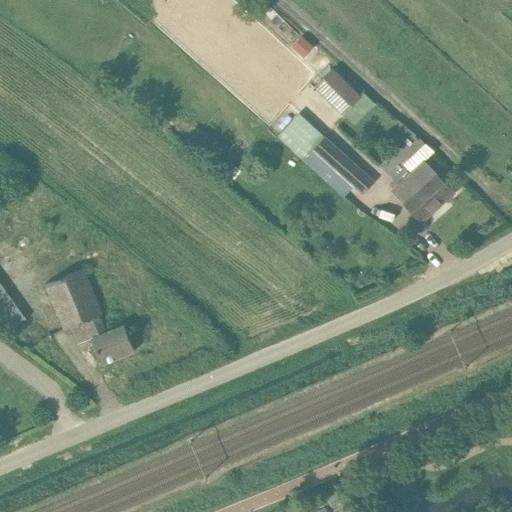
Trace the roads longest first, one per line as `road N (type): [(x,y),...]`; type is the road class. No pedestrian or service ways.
road 1 (unclassified): [(0,470),(413,283),(511,229)]
road 2 (unclassified): [(233,511),(511,393)]
